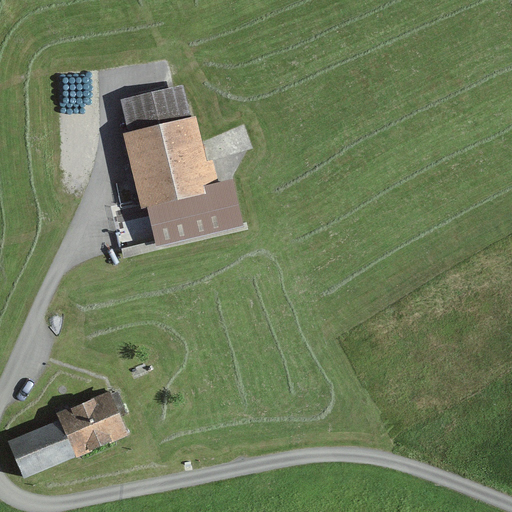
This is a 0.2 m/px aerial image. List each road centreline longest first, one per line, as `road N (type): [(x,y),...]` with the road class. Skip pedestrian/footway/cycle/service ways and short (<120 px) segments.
road 1 (unclassified): [(511,505),(397,462),(321,454),(46,504),(7,493),(0,477)]
road 2 (unclassified): [(0,400),(116,163),(116,85)]
